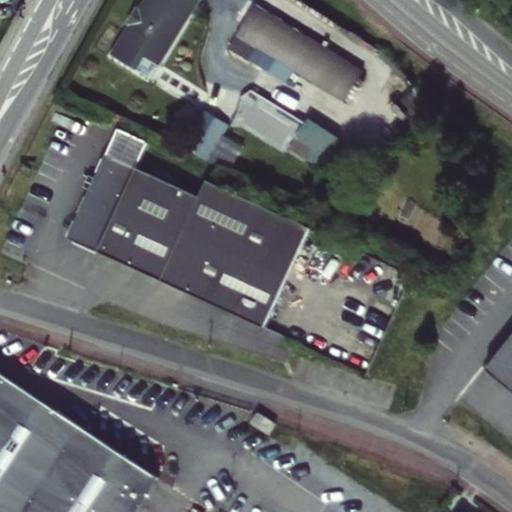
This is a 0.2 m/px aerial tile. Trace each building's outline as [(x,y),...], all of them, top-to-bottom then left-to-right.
[(197,0),(196,0),(149,0),(143,10),(139,7),(129,22),(134,25),(126,38),(159,60),(197,0)] [(257,3),(238,33),(346,102),(365,72),(257,3)] [(306,121),(295,154),(331,166),(342,133),(306,121)] [(268,328),(314,228),(210,180),(203,196),(109,154),(99,179),(91,175),(86,186),(93,190),(71,238),(268,328)] [(511,336),(486,369),(511,390),(511,336)] [(135,511),(160,476),(0,370),(0,511),(135,511)] [(280,423),(261,412),(253,422),(273,435),(280,423)]
